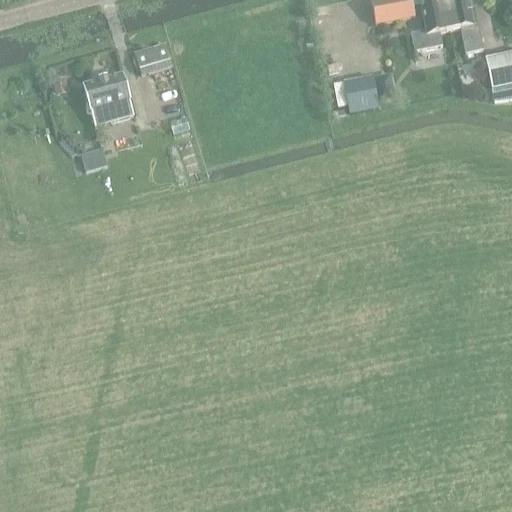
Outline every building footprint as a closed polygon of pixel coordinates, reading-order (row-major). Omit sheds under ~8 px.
[(375,27),(413,19),(409,0),(394,0),(370,5),(375,27)] [(438,35),(448,33),(441,0),(417,0),(424,33),(410,36),(414,56),(441,50),(438,35)] [(465,0),(441,0),(448,33),(459,31),(464,57),(483,53),(477,27),(472,28),(465,0)] [(138,82),(174,71),(166,47),(130,58),(138,82)] [(511,55),(484,62),(494,106),(511,103),(511,55)] [(95,130),(133,119),(122,78),(83,90),(87,104),(83,109),(85,114),(90,115),(95,130)] [(390,78),(374,81),(379,104),(395,101),(390,78)] [(65,79),(52,82),(55,95),(68,92),(65,79)] [(373,80),(333,88),(338,112),(348,110),(350,118),(379,112),(373,80)] [(49,83),(39,85),(41,93),(51,91),(49,83)] [(102,152),(81,158),(86,176),(107,170),(102,152)]
